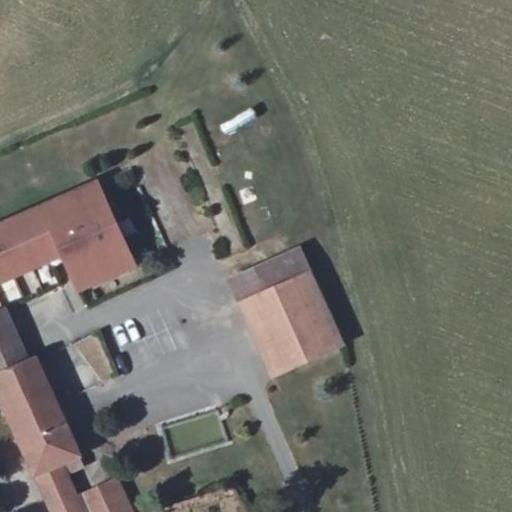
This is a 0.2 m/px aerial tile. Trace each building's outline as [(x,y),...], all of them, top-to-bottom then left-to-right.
[(98,181),(0,224),(0,282),(66,254),(81,290),(136,264),(98,181)] [(269,289),(312,272),(303,249),(259,267),(269,289)] [(344,346),(312,272),(269,289),(259,267),(231,279),(275,376),(344,346)] [(0,376),(27,364),(4,312),(0,313),(0,376)] [(0,391),(2,396),(53,509),(54,511),(135,511),(121,476),(109,479),(115,489),(83,501),(64,462),(79,455),(37,359),(27,364),(0,376),(0,391)]
